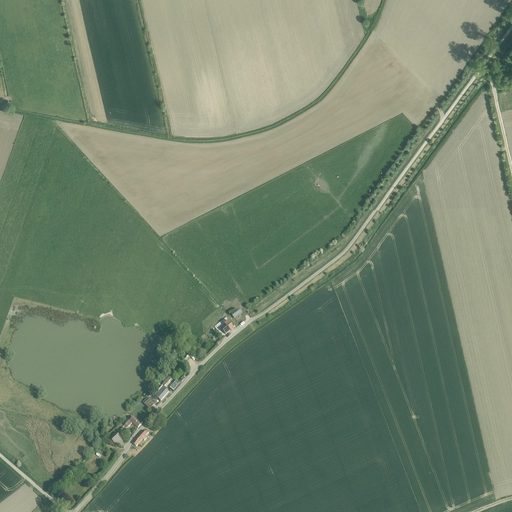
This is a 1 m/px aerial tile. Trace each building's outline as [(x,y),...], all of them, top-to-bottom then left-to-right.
[(231,314),(235,320),(243,313),(239,310),(231,314)] [(221,329),(226,335),(231,331),(231,332),(234,329),(235,327),(234,326),(233,327),(228,322),(224,325),(225,326),(221,329)] [(165,382),(162,385),(164,387),(172,379),(168,374),(163,380),(165,382)] [(170,388),(174,391),(181,384),(177,380),(170,388)] [(157,398),(161,401),(169,392),(161,386),(153,395),(150,393),(147,397),(149,399),(150,400),(150,399),(152,397),(155,400),(156,399),(157,398)] [(150,400),(149,399),(144,404),(150,409),(155,404),(150,399),(150,400)] [(125,426),(127,428),(133,423),(138,428),(142,425),(141,425),(139,423),(134,417),(125,426)] [(136,440),(134,444),(137,447),(143,440),(144,441),(147,438),(145,437),(148,435),(147,435),(149,432),(147,430),(145,432),(144,431),(139,436),(136,440)] [(112,442),(114,444),(120,438),(118,436),(118,435),(116,433),(108,441),(111,443),(112,442)]
